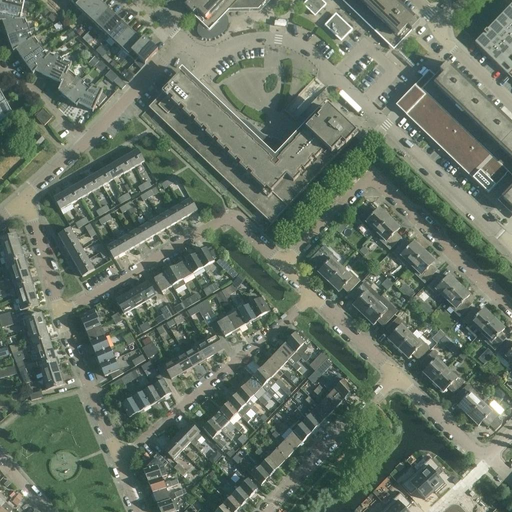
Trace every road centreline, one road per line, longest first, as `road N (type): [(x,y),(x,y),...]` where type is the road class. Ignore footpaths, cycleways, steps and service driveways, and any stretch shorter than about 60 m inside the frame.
road 1 (tertiary): [(511,246),(306,50),(259,38),(204,54),(183,41)]
road 2 (residential): [(120,462),(313,296)]
road 3 (residential): [(511,311),(370,176)]
road 4 (residential): [(59,315),(228,218)]
road 5 (residential): [(265,511),(395,377)]
road 6 (residential): [(120,462),(59,315)]
road 7 (residential): [(83,143),(183,41)]
road 8 (residential): [(282,266),(370,176)]
road 9 (residential): [(488,456),(395,377)]
road 10 (residential): [(59,315),(24,199)]
